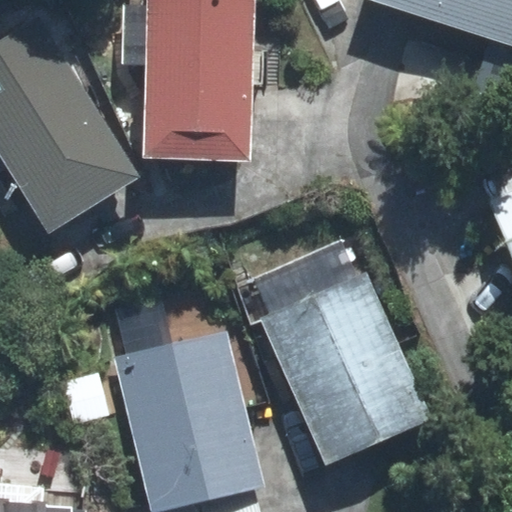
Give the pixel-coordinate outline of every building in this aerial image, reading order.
[(143,0),(137,171),(246,175),(252,0),(143,0)] [(511,0),(361,0),(358,9),(511,58),(511,0)] [(0,47),(0,172),(44,244),(136,188),(37,26),(0,47)] [(498,203),(487,207),(511,272),(511,149),(482,161),(498,203)] [(359,238),(288,269),(304,306),(257,327),(322,475),(428,430),(362,279),(375,273),(359,238)] [(224,338),(113,363),(146,511),(257,511),(255,498),(261,497),(224,338)]
